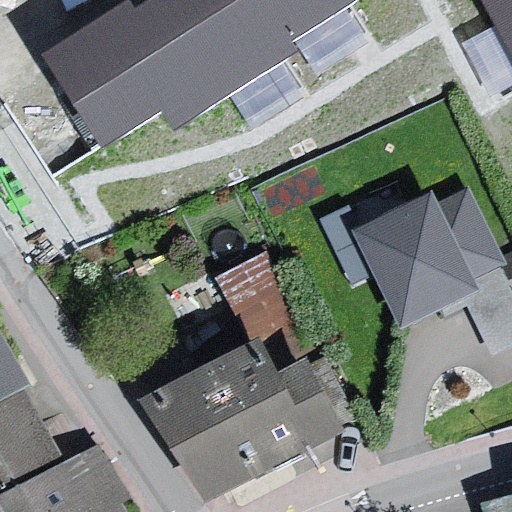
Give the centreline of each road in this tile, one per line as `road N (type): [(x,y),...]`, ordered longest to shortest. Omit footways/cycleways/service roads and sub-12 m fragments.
road 1 (residential): [(0,248),(168,511)]
road 2 (unclassified): [(359,511),(511,463)]
